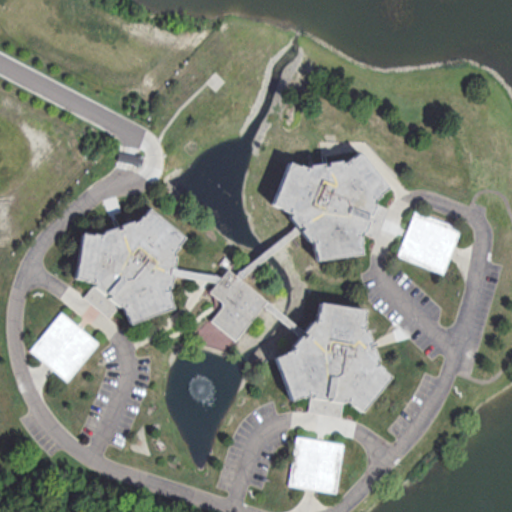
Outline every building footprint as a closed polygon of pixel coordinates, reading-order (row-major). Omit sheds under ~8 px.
[(287,161),(305,167),(344,161),(358,151),(386,185),(373,196),(371,202),(386,208),(380,223),(374,237),(360,232),(358,236),(360,252),(314,258),(310,241),(298,226),(287,212),(271,203),(287,161)] [(148,208),(182,236),(172,251),(169,270),(166,290),(170,306),(128,322),(121,307),(119,304),(108,316),(94,305),(83,296),(94,284),(91,282),(74,276),(80,233),(98,235),(137,221),(148,208)] [(414,210),(460,228),(451,251),(442,274),(396,255),(405,232),(414,210)] [(227,269),(235,276),(265,301),(263,302),(232,339),(210,320),(221,307),(221,304),(220,300),(209,291),(219,278),(227,269)] [(318,302),(363,309),(361,326),(368,345),(374,363),(388,376),(360,410),(347,401),(341,400),(339,415),(322,413),(307,411),(309,395),(305,395),(289,399),(273,357),(289,349),(302,334),(316,319),(318,302)] [(60,311),(78,326),(97,342),(65,381),(45,365),(28,350),(60,311)] [(220,355),(232,341),(206,317),(194,331),(220,355)] [(295,435),(318,439),(342,443),(334,492),(310,488),(287,484),(295,435)]
